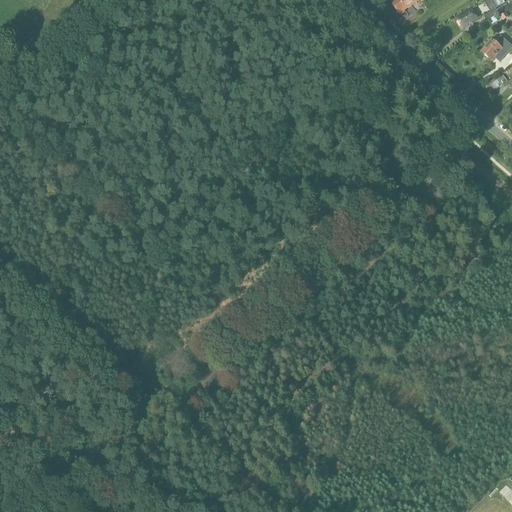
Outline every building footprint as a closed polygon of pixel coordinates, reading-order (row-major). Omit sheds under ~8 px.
[(394,0),(390,3),(398,15),(421,0),(394,0)] [(484,15),(488,21),(489,20),(494,17),(511,6),(510,3),(496,11),(495,9),(504,4),(501,0),(499,0),(495,3),(493,0),(487,0),(485,2),(490,12),(484,15)] [(476,16),(471,9),(456,18),(462,29),(479,18),(477,15),(476,16)] [(494,17),(489,20),(492,25),(497,22),(497,20),(494,17)] [(501,27),(505,24),(504,22),(502,19),(501,17),(497,20),(497,22),(501,27)] [(511,48),(511,46),(501,37),(496,42),(492,39),(480,53),(491,63),(495,59),(500,63),(511,48)] [(499,79),(487,88),(491,93),(503,84),(508,81),(503,76),(499,79)]
